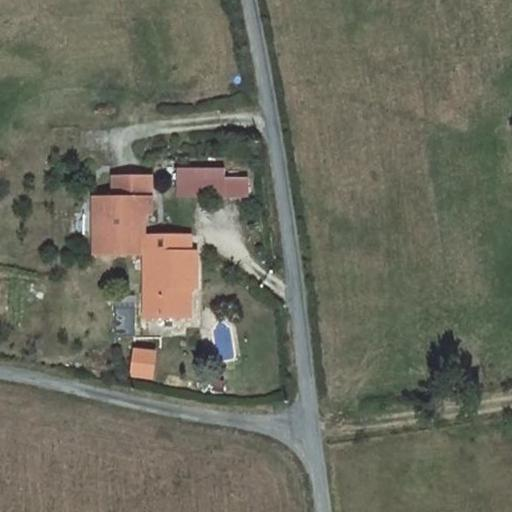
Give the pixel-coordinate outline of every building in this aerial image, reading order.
[(240,175),(187,177),(187,192),(241,190),(240,175)] [(91,257),(141,254),(141,235),(144,235),(143,218),(152,218),(150,176),(146,177),(111,177),(113,197),(89,198),(91,257)] [(149,319),(184,318),(183,288),(194,288),(204,288),(202,250),(192,251),(192,234),(144,235),(141,235),(141,254),(147,255),(149,319)] [(194,288),(183,288),(184,318),(195,318),(194,288)] [(156,346),(133,345),(130,375),(153,377),(156,346)] [(218,357),(207,357),(206,367),(216,367),(218,357)]
